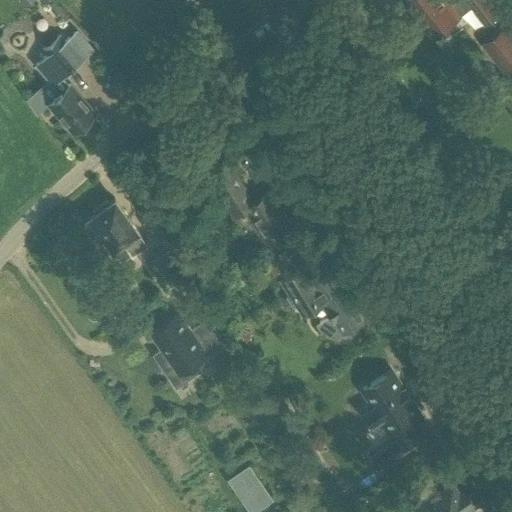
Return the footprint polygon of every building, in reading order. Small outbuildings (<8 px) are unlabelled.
[(444,0),(402,0),(432,37),(470,6),(484,24),(500,11),(490,0),(457,0),(453,4),(450,0),(446,3),(444,0)] [(511,36),(504,26),(482,43),(504,72),(511,65),(511,36)] [(48,54),(36,65),(60,93),(49,103),(73,131),(94,112),(70,84),(68,86),(61,78),(93,50),(77,31),(65,42),(60,36),(61,36),(60,35),(43,50),(44,51),(44,50),(48,54)] [(159,46),(168,55),(180,44),(172,35),(159,46)] [(229,162),(208,176),(234,216),(246,208),(271,246),(283,238),(287,238),(291,236),(293,231),(296,230),(271,190),(254,201),(229,162)] [(98,211),(92,215),(104,233),(96,239),(106,254),(115,248),(125,242),(133,254),(134,255),(150,243),(118,197),(112,201),(110,199),(96,209),(98,211)] [(170,249),(153,261),(171,287),(185,277),(188,276),(170,249)] [(277,253),(265,261),(273,274),(286,266),(277,253)] [(304,267),(283,280),(305,315),(325,302),(332,314),(331,315),(332,316),(321,323),(321,329),(326,335),(332,338),(334,339),(340,341),(343,341),(350,340),(358,335),(353,326),(365,319),(335,271),(314,284),(304,267)] [(190,329),(179,313),(151,332),(161,348),(153,354),(176,386),(201,368),(195,360),(204,353),(210,361),(229,348),(207,317),(190,329)] [(420,415),(410,399),(413,397),(412,395),(411,396),(405,385),(405,384),(401,386),(391,370),(362,388),(372,403),(361,410),(371,425),(382,419),(391,433),(394,438),(369,454),(370,455),(372,458),(378,467),(377,467),(378,468),(412,446),(403,432),(400,428),(420,415)] [(280,412),(286,421),(293,416),(287,407),(280,412)] [(298,447),(284,456),(300,480),(314,471),(298,447)] [(256,511),(273,501),(249,467),(229,482),(249,511),(256,511)] [(421,503),(419,511),(464,511),(465,511),(482,500),(472,485),(458,494),(434,489),(429,492),(427,500),(421,503)]
